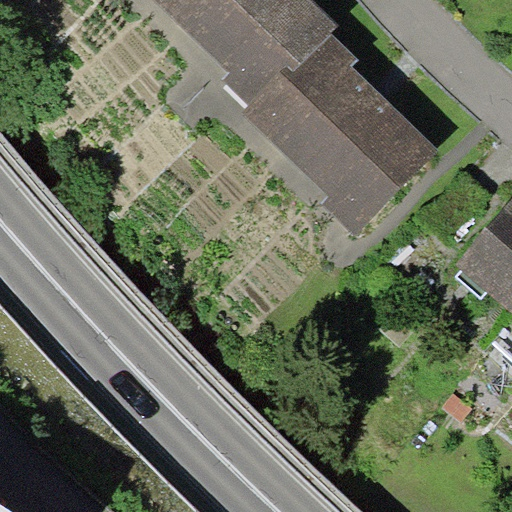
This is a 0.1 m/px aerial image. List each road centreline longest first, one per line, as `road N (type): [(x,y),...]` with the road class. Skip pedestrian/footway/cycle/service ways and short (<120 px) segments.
road 1 (trunk): [(221,456),(0,220)]
road 2 (residential): [(511,105),(416,0)]
